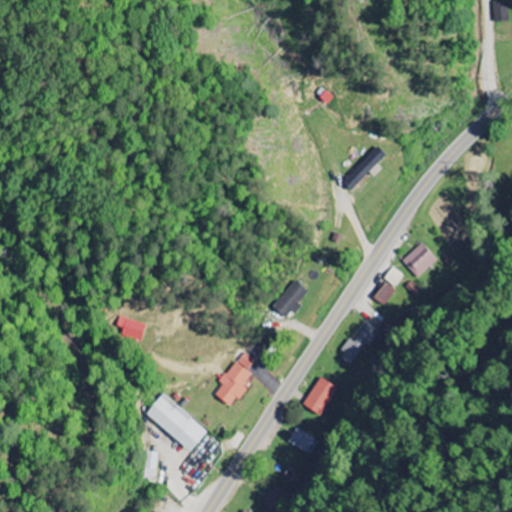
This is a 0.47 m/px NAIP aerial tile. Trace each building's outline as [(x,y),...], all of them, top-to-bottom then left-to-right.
[(495,24),(509,21),(506,1),(492,3),(495,24)] [(343,184),(352,192),(370,174),(375,179),(383,170),(378,166),(387,156),(378,148),(343,184)] [(436,261),(420,244),(401,262),(418,279),(436,261)] [(384,280),(394,288),(403,276),(392,268),(384,280)] [(288,322),(301,304),(300,304),(309,292),(295,281),(272,310),(288,322)] [(384,307),(395,291),(384,283),(373,299),(384,307)] [(377,332),(367,324),(352,343),(350,341),(338,357),(349,366),(365,344),(367,346),(377,332)] [(242,387),(252,374),(248,371),(255,361),(243,352),(220,384),(222,386),(214,397),(232,409),(245,389),(242,387)] [(337,390),(319,379),(301,406),(319,417),(337,390)] [(145,417),(192,452),(208,431),(162,395),(145,417)] [(287,443),(310,457),(319,442),(296,428),(287,443)] [(155,479),(156,453),(148,452),(146,479),(155,479)]
